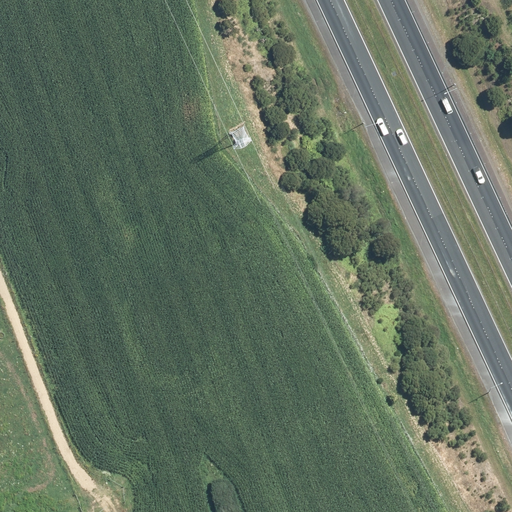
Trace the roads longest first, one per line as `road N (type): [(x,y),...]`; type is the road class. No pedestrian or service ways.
road 1 (motorway): [(511,395),(329,0)]
road 2 (motorway): [(390,0),(511,259)]
